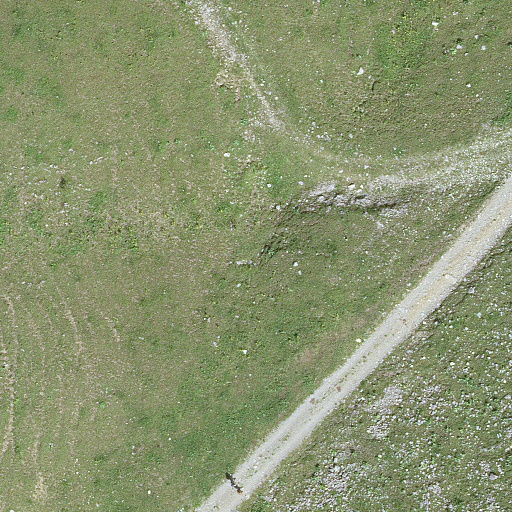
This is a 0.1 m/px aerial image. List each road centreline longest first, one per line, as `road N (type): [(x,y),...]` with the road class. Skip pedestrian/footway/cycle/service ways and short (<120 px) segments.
road 1 (track): [(511,194),(226,511)]
road 2 (track): [(511,148),(406,171),(340,166),(288,128),(202,0)]
